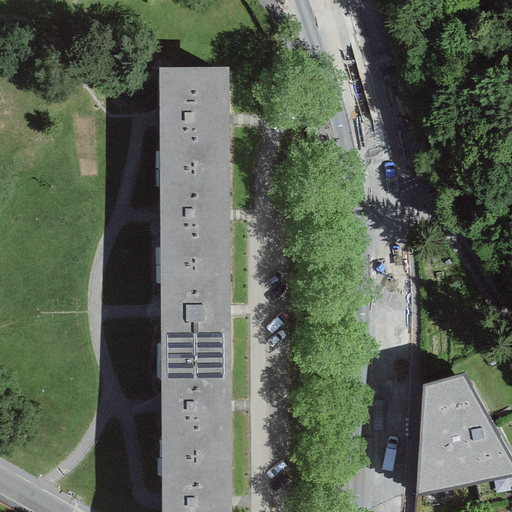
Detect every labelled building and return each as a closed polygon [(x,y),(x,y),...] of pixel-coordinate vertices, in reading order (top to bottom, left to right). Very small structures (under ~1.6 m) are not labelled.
[(161,72),(162,167),(232,167),(232,72),(161,72)] [(233,262),(232,167),(162,167),(163,263),(233,262)] [(234,358),(233,262),(163,263),(163,358),(234,358)] [(234,453),(234,358),(163,358),(164,453),(234,453)] [(511,481),(511,464),(465,381),(424,392),(417,503),(469,492),(481,488),(511,481)] [(234,511),(234,453),(164,453),(164,511),(234,511)]
